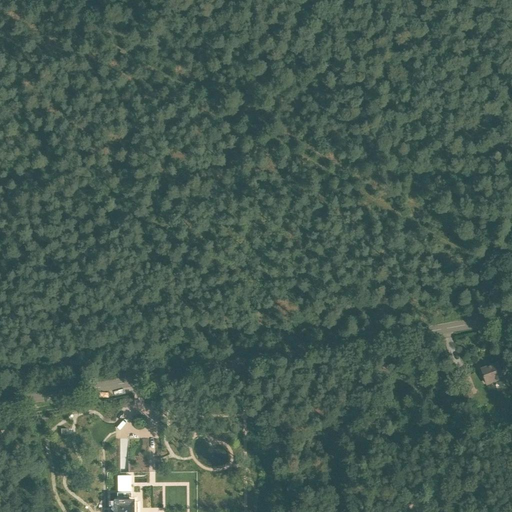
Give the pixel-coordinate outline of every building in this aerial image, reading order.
[(501,369),(500,369),(498,363),(481,369),(487,382),(493,380),(494,382),(505,378),(501,369)] [(457,377),(465,399),(473,396),(465,374),(457,377)] [(339,428),(340,440),(361,438),(360,426),(339,428)] [(131,476),(129,476),(120,476),(119,476),(119,494),(119,501),(117,501),(116,511),(133,511),(134,502),(134,501),(132,501),(131,494),(131,476)] [(423,496),(422,504),(432,506),(433,497),(423,496)]
